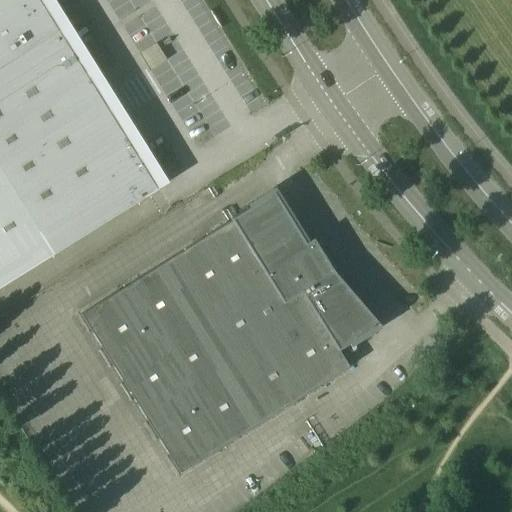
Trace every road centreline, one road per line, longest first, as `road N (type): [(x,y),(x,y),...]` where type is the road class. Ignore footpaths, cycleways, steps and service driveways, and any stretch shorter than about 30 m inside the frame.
road 1 (secondary): [(268,0),(334,104),(511,306)]
road 2 (secondary): [(511,220),(389,68),(346,0)]
